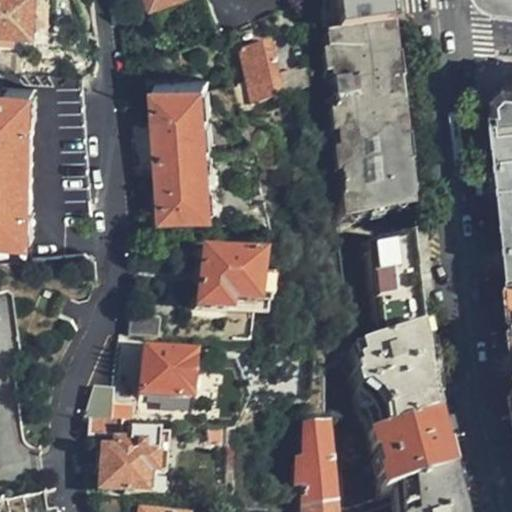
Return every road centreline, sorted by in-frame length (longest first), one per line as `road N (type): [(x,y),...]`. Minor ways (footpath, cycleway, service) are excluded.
road 1 (residential): [(104,0),(126,266),(64,441),(78,511)]
road 2 (primary): [(437,30),(473,357),(505,511)]
